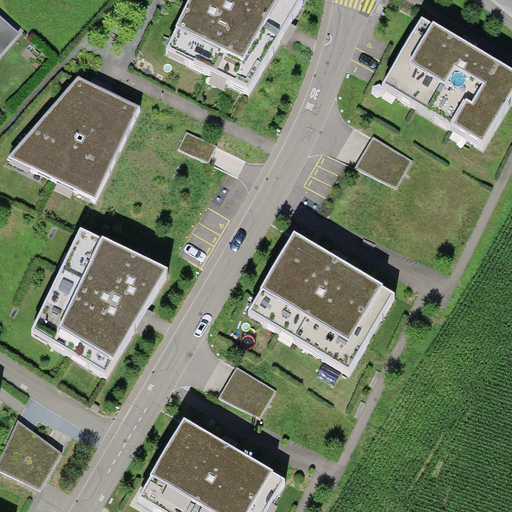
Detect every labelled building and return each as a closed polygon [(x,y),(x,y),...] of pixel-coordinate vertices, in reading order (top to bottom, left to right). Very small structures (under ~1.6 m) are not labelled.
[(192,0),(166,54),(248,93),(307,0),(192,0)] [(0,56),(20,35),(0,16),(0,56)] [(511,106),(511,76),(422,23),(380,93),(483,155),(511,106)] [(140,109),(78,79),(8,161),(95,201),(140,109)] [(187,132),(178,149),(207,164),(216,148),(187,132)] [(169,273),(83,234),(34,335),(106,381),(169,273)] [(399,298),(294,238),(247,321),(350,380),(399,298)] [(18,422),(0,461),(0,468),(40,491),(61,456),(18,422)] [(266,511),(285,482),(180,422),(133,506),(144,511),(266,511)]
